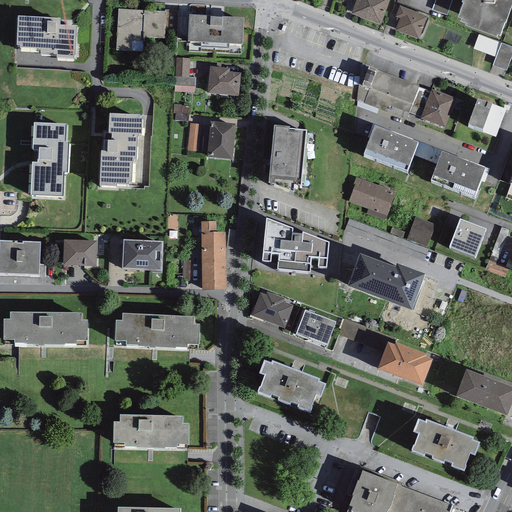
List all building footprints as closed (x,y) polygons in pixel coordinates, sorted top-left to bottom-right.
[(388,0),(356,0),(351,13),(379,24),(388,0)] [(452,0),(436,0),(433,10),(447,15),(452,0)] [(511,0),(461,0),(462,1),(463,1),(458,16),(461,17),(460,20),(465,22),(465,24),(497,36),(498,34),(500,35),(505,21),(505,22),(511,2),(511,0)] [(427,17),(400,6),(396,17),(400,18),(395,29),(418,38),(427,17)] [(165,13),(118,11),(116,52),(143,53),(143,39),(165,40),(165,31),(177,32),(177,12),(165,11),(165,13)] [(243,23),(189,20),(188,47),(242,50),(243,23)] [(60,25),(18,23),(16,52),(20,52),(20,55),(39,56),(39,58),(41,58),(41,60),(54,61),(54,62),(57,62),(57,64),(73,65),(73,62),(76,62),(77,32),(59,31),(60,25)] [(511,55),(511,46),(478,34),(473,48),(495,56),(492,65),(507,70),(511,55)] [(191,61),(176,60),(176,77),(191,78),(191,61)] [(356,101),(364,103),(369,92),(362,89),(369,71),(361,68),(356,101)] [(231,72),(210,70),(207,96),(238,99),(240,75),(230,74),(231,72)] [(377,74),(369,71),(362,89),(369,92),(364,103),(364,105),(386,114),(389,108),(409,115),(409,114),(419,89),(378,73),(377,74)] [(431,94),(419,89),(409,114),(422,119),(431,94)] [(456,102),(431,93),(431,94),(422,119),(421,122),(445,131),(456,102)] [(491,111),(478,106),(468,132),(483,137),(484,134),(495,138),(506,111),(493,106),(491,111)] [(139,122),(109,120),(108,140),(111,140),(111,147),(104,146),(103,158),(102,157),(100,192),(117,193),(117,191),(129,192),(129,189),(131,189),(132,170),(133,170),(133,167),(135,167),(136,144),(138,144),(138,141),(141,142),(142,125),(139,125),(139,122)] [(201,125),(190,124),(188,151),(200,152),(201,125)] [(236,128),(210,126),(208,160),(234,162),(236,128)] [(66,130),(34,129),(33,156),(37,156),(37,169),(32,169),(31,202),(63,203),(64,179),(68,179),(69,148),(65,148),(66,130)] [(289,134),(274,133),(269,191),(275,192),(294,198),(294,192),(300,192),(306,138),(289,137),(289,134)] [(418,150),(374,133),(365,156),(408,173),(418,150)] [(485,176),(442,159),(432,182),(476,199),(485,176)] [(395,196),(356,180),(348,200),(387,216),(395,196)] [(293,225),(266,215),(262,258),(270,259),(271,251),(279,251),(277,266),(310,269),(312,255),(319,255),(318,263),(327,264),(329,239),(302,229),(302,231),(292,229),(293,225)] [(435,226),(416,219),(407,241),(426,248),(435,226)] [(217,220),(200,220),(202,289),(226,288),(225,230),(217,230),(217,220)] [(487,236),(460,226),(449,254),(476,264),(487,236)] [(499,230),(489,275),(508,279),(510,269),(499,267),(507,232),(499,230)] [(164,239),(124,237),(122,268),(162,270),(164,239)] [(96,239),(64,238),(63,264),(96,265),(96,239)] [(39,241),(0,239),(0,271),(38,273),(39,241)] [(398,266),(362,252),(350,281),(411,304),(423,273),(399,263),(398,266)] [(293,303),(261,291),(252,315),(283,327),(293,303)] [(337,321),(306,308),(297,331),(327,344),(337,321)] [(9,317),(3,317),(3,335),(16,336),(16,339),(75,340),(75,337),(87,338),(87,319),(82,319),(82,310),(51,310),(51,314),(36,313),(36,310),(9,309),(9,317)] [(191,322),(191,314),(162,313),(162,316),(149,315),(149,312),(122,311),(121,319),(115,318),(114,339),(126,339),(126,343),(186,345),(187,343),(199,343),(200,323),(191,322)] [(395,342),(388,340),(378,366),(423,383),(433,358),(425,355),(427,352),(396,340),(395,342)] [(272,359),(264,356),(259,369),(265,372),(259,387),(308,406),(313,392),(320,394),(325,382),(318,379),(319,375),(273,357),(272,359)] [(511,398),(511,384),(465,367),(455,393),(507,412),(511,398)] [(119,418),(112,418),(112,439),(122,440),(122,444),(177,445),(177,441),(188,442),(188,421),(181,420),(182,414),(150,413),(150,418),(136,417),(136,412),(119,412),(119,418)] [(426,418),(419,415),(414,428),(419,430),(413,446),(462,465),(468,451),(475,453),(479,441),(472,438),(474,433),(427,416),(426,418)] [(451,511),(455,503),(361,467),(344,511),(451,511)]
